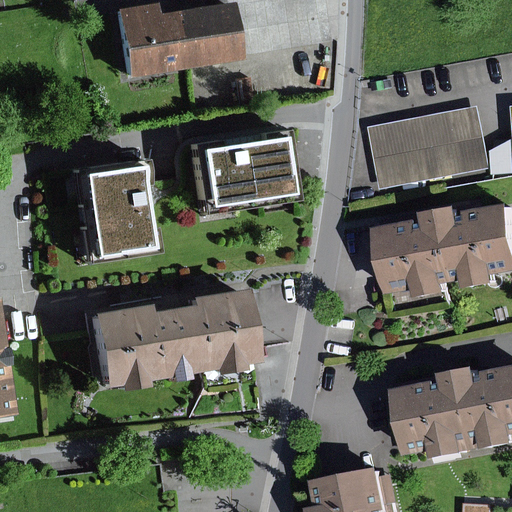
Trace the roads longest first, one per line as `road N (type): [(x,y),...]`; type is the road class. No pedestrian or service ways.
road 1 (unknown): [(337,97),(38,158),(6,183),(15,301),(25,315),(306,277)]
road 2 (residential): [(280,511),(315,322),(353,0)]
road 3 (unknown): [(279,430),(0,461)]
